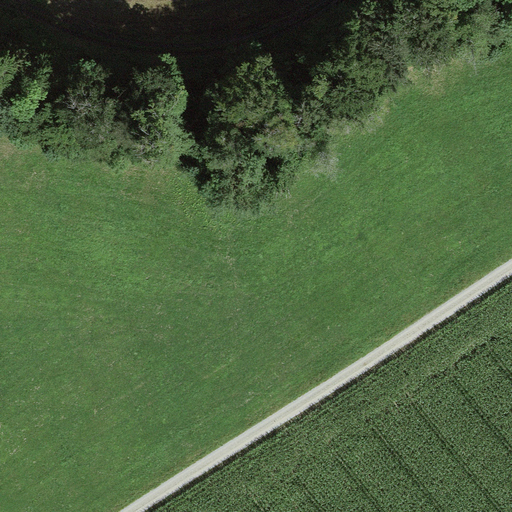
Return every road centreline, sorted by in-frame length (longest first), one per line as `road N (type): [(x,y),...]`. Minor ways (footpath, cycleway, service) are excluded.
road 1 (track): [(123,511),(262,410),(511,247)]
road 2 (track): [(334,0),(190,65),(0,2)]
